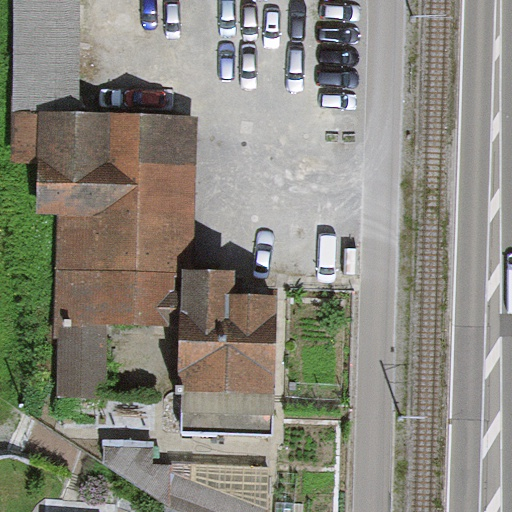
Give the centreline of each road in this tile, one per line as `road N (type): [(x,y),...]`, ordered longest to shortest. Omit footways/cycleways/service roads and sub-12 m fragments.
road 1 (primary): [(486,511),(494,0)]
road 2 (residential): [(388,0),(380,511)]
